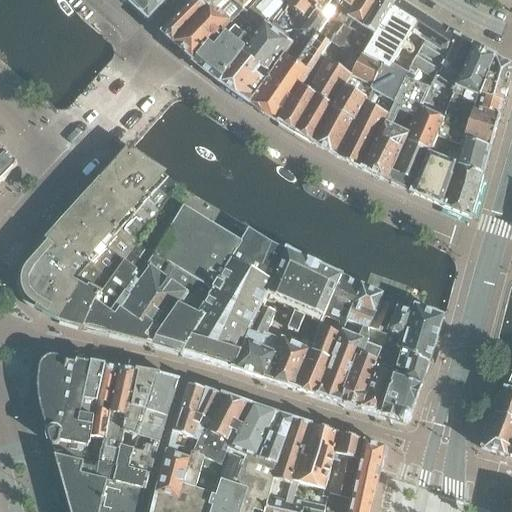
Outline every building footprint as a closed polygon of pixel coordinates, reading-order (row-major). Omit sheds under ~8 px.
[(152,18),(169,0),(130,0),(128,3),(149,22),(152,18)] [(216,6),(210,0),(198,0),(173,25),(166,33),(166,38),(174,45),(176,47),(216,6)] [(288,17),(296,4),(298,0),(297,0),(210,0),(216,6),(176,47),(194,63),(203,70),(240,29),(257,43),(268,30),(274,35),(278,33),(275,31),(286,16),(288,17)] [(307,29),(317,17),(314,15),(318,9),(306,0),(305,0),(301,7),(297,5),(296,4),(288,17),(292,21),(281,36),(278,33),(274,35),(268,30),(257,43),(221,85),(249,105),(303,34),(306,37),(310,31),(307,29)] [(323,0),(297,0),(298,0),(296,4),(297,5),(301,7),(305,0),(306,0),(318,9),(323,0)] [(332,16),(343,0),(323,0),(318,9),(314,15),(317,17),(327,24),(332,16)] [(354,11),(360,0),(343,0),(332,16),(338,21),(346,11),(351,15),(354,11)] [(346,11),(338,21),(344,25),(337,37),(352,48),(364,30),(382,0),(360,0),(354,11),(351,15),(346,11)] [(397,0),(396,0),(375,37),(362,58),(385,70),(379,81),(402,93),(400,97),(406,100),(399,112),(413,119),(412,121),(415,122),(416,122),(422,110),(422,111),(424,104),(441,68),(455,37),(397,0)] [(382,0),(364,30),(375,37),(396,0),(382,0)] [(324,28),(265,115),(279,124),(303,88),(330,43),(331,44),(335,36),(337,37),(344,25),(338,21),(332,16),(327,24),(324,28)] [(303,34),(249,105),(265,115),(324,28),(327,24),(317,17),(307,29),(310,31),(306,37),(303,34)] [(221,85),(257,43),(240,29),(203,70),(221,85)] [(312,93),(303,88),(279,124),(311,144),(350,79),(373,92),(379,81),(385,70),(362,58),(375,37),(364,30),(352,48),(337,37),(335,36),(331,44),(353,59),(356,55),(361,58),(352,76),(325,60),(312,86),(316,88),(312,93)] [(462,77),(475,49),(455,37),(441,68),(462,77)] [(446,113),(444,121),(412,195),(441,208),(456,168),(465,142),(477,110),(481,97),(495,60),(475,49),(462,77),(441,68),(424,104),(446,113)] [(495,60),(481,97),(504,104),(511,75),(511,68),(511,67),(495,60)] [(336,159),(373,92),(350,79),(311,144),(336,159)] [(396,105),(363,171),(388,184),(410,136),(409,135),(394,127),(399,114),(412,121),(413,119),(399,112),(406,100),(400,97),(402,93),(379,81),(373,92),(396,105)] [(396,105),(373,92),(336,159),(363,171),(396,105)] [(481,97),(477,110),(500,118),(504,104),(481,97)] [(444,121),(422,111),(422,110),(416,122),(415,122),(409,135),(410,136),(388,184),(412,195),(444,121)] [(500,118),(477,110),(465,142),(491,150),(500,118)] [(484,178),(491,150),(465,142),(456,168),(484,178)] [(179,186),(130,152),(127,155),(114,168),(162,211),(179,186)] [(0,185),(14,171),(17,168),(16,167),(7,157),(7,156),(5,154),(0,158),(0,185)] [(162,211),(114,168),(100,184),(149,229),(162,211)] [(471,221),(484,178),(456,168),(441,208),(471,221)] [(149,229),(100,184),(85,200),(136,247),(137,244),(149,229)] [(85,200),(70,217),(123,265),(136,247),(85,200)] [(211,309),(243,244),(184,208),(154,256),(153,255),(147,264),(139,259),(145,250),(137,244),(136,247),(123,265),(110,283),(95,304),(83,328),(101,333),(139,343),(153,346),(157,347),(179,306),(182,307),(189,295),(203,303),(203,305),(211,309)] [(55,233),(99,273),(110,283),(123,265),(70,217),(55,233)] [(211,309),(186,356),(233,369),(261,308),(264,301),(286,253),(251,230),(243,244),(211,309)] [(55,233),(40,250),(61,269),(62,270),(82,282),(89,287),(99,273),(55,233)] [(61,269),(40,250),(26,265),(21,274),(19,283),(21,294),(25,302),(32,308),(38,312),(62,270),(61,269)] [(323,324),(342,277),(314,264),(287,251),(286,253),(264,301),(295,314),(289,330),(298,334),(306,317),(323,324)] [(82,282),(62,270),(38,312),(54,319),(59,321),(82,282)] [(82,282),(59,321),(61,322),(74,326),(83,328),(95,304),(110,283),(99,273),(89,287),(82,282)] [(318,397),(364,287),(344,277),(324,325),(323,324),(312,352),(297,390),(318,397)] [(362,361),(373,329),(370,328),(380,301),(382,296),(365,288),(364,287),(318,397),(323,399),(340,405),(340,404),(345,406),(350,394),(347,393),(359,360),(362,361)] [(391,335),(400,311),(400,309),(380,301),(370,328),(373,329),(391,335)] [(186,356),(211,309),(203,305),(198,316),(182,307),(179,306),(157,347),(186,356)] [(266,380),(284,340),(281,339),(280,340),(271,337),(268,335),(276,314),(261,308),(233,369),(266,380)] [(438,337),(442,324),(444,320),(444,318),(416,308),(413,316),(400,311),(391,335),(399,338),(399,342),(407,345),(406,349),(403,355),(414,359),(430,365),(430,364),(436,347),(438,337)] [(382,365),(390,344),(388,343),(391,335),(373,329),(362,361),(359,360),(347,393),(350,394),(345,406),(362,411),(365,412),(382,365)] [(297,390),(312,352),(308,351),(284,340),(266,380),(297,390)] [(423,384),(430,365),(414,359),(403,355),(406,349),(390,344),(382,365),(398,371),(395,379),(422,388),(423,384)] [(76,362),(75,368),(70,367),(70,365),(66,364),(66,366),(65,366),(65,365),(62,366),(59,359),(50,359),(43,363),(42,364),(40,371),(38,382),(38,391),(39,400),(40,407),(41,409),(48,435),(52,448),(53,448),(53,446),(59,445),(86,449),(89,450),(91,439),(92,440),(96,417),(81,414),(84,402),(87,388),(92,365),(76,362)] [(87,388),(84,402),(98,403),(105,367),(92,365),(87,388)] [(395,379),(398,371),(382,365),(365,412),(382,417),(395,379)] [(98,403),(96,417),(92,440),(104,442),(105,442),(112,402),(114,402),(119,370),(105,367),(98,403)] [(105,442),(104,442),(101,451),(99,463),(119,468),(123,447),(122,447),(124,435),(126,435),(130,417),(128,417),(137,387),(135,387),(138,374),(119,370),(114,402),(112,402),(105,442)] [(158,378),(138,374),(135,387),(137,387),(128,417),(130,417),(126,435),(139,438),(146,408),(149,409),(158,378)] [(139,438),(136,450),(132,470),(150,474),(153,464),(161,435),(170,406),(176,388),(173,382),(158,378),(149,409),(146,408),(139,438)] [(422,389),(395,379),(382,417),(404,425),(410,422),(416,405),(422,389)] [(198,456),(200,456),(207,437),(198,433),(205,417),(200,416),(206,393),(188,387),(167,453),(167,454),(195,463),(198,456)] [(222,398),(206,393),(200,416),(205,417),(198,433),(207,437),(208,434),(214,420),(222,398)] [(511,394),(504,393),(495,416),(482,450),(506,458),(511,442),(511,394)] [(222,398),(214,420),(208,434),(237,445),(252,407),(222,398)] [(252,407),(237,445),(236,450),(264,461),(279,416),(252,407)] [(236,450),(210,511),(266,511),(276,480),(294,421),(279,416),(264,461),(236,450)] [(294,421),(276,480),(290,484),(291,481),(293,472),(297,473),(313,427),(294,421)] [(339,436),(313,427),(297,473),(293,472),(291,481),(299,483),(298,485),(325,492),(334,462),(332,462),(339,436)] [(210,511),(236,450),(237,445),(208,434),(207,437),(200,456),(198,456),(195,463),(184,509),(155,500),(152,511),(210,511)] [(332,462),(334,462),(340,464),(338,471),(334,473),(329,495),(340,498),(336,511),(348,511),(364,443),(339,436),(332,462)] [(348,511),(371,511),(382,464),(385,449),(364,443),(348,511)] [(123,447),(119,468),(116,481),(146,489),(150,474),(132,470),(136,450),(123,447)] [(163,468),(155,500),(184,509),(195,463),(167,454),(163,468)] [(83,463),(55,457),(55,459),(58,469),(69,511),(140,511),(144,499),(146,489),(116,481),(119,468),(99,463),(97,469),(83,466),(83,463)] [(276,480),(266,511),(324,511),(327,499),(317,497),(313,498),(311,504),(301,502),(303,496),(300,492),(297,491),(298,485),(299,483),(291,481),(290,484),(276,480)]
